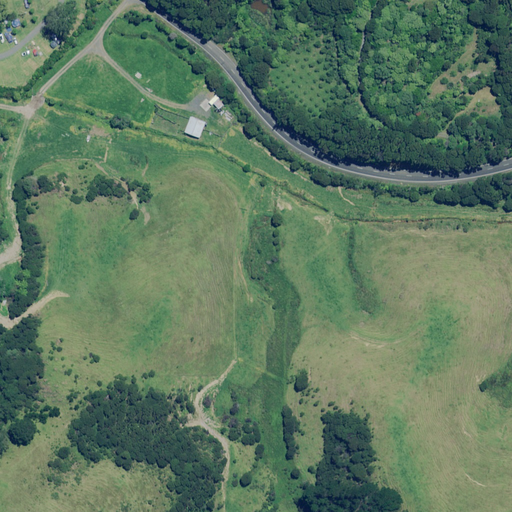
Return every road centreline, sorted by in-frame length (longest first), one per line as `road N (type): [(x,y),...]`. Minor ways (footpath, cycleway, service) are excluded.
road 1 (tertiary): [(148,0),(208,46),(312,153),(420,176),(511,162)]
road 2 (track): [(128,0),(22,113),(0,109)]
